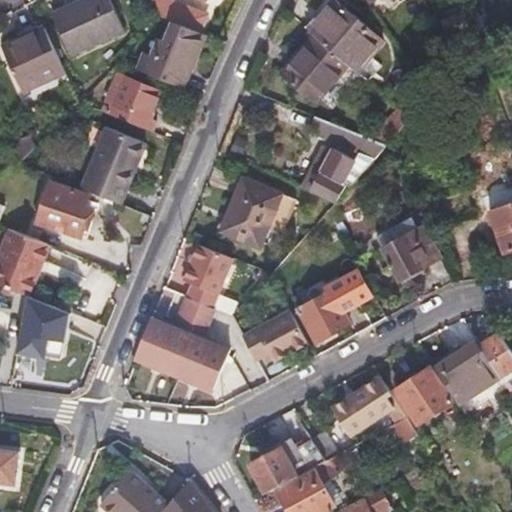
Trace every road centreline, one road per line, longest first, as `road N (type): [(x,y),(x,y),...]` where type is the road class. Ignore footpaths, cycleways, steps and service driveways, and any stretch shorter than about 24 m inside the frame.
road 1 (residential): [(263,0),(89,416)]
road 2 (residential): [(196,441),(452,301),(511,293)]
